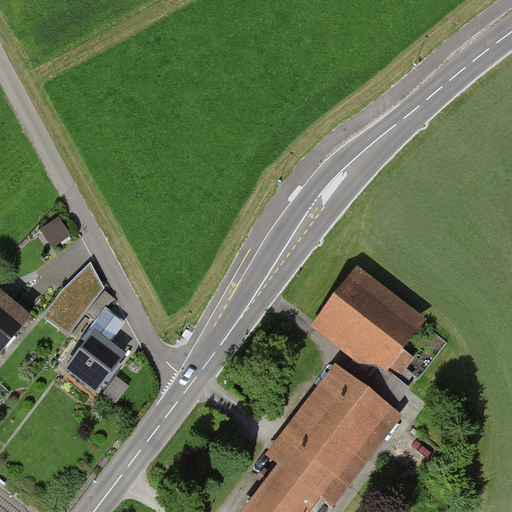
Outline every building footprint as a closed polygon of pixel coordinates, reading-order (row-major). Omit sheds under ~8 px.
[(56,218),(39,232),(53,250),(70,236),(56,218)] [(87,263),(47,314),(72,333),(112,282),(87,263)] [(353,273),(313,329),(397,389),(417,361),(398,347),(418,319),(353,273)] [(0,297),(0,348),(25,318),(0,297)] [(109,314),(60,374),(90,398),(126,354),(109,341),(122,324),(109,314)] [(403,422),(336,370),(264,462),(275,471),(243,511),(304,511),(316,497),(334,511),(403,422)]
